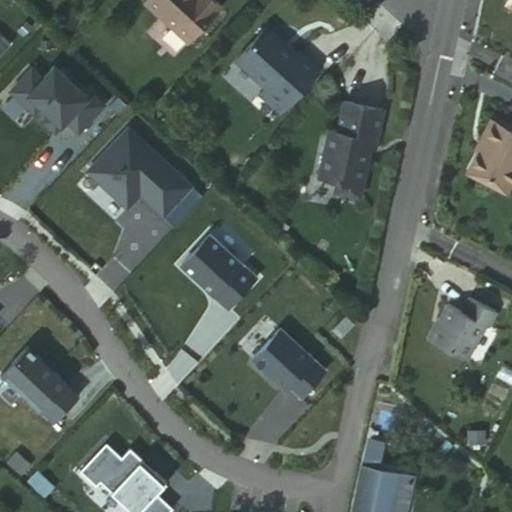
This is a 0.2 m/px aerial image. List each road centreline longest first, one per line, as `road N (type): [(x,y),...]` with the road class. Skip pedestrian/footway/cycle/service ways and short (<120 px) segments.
road 1 (residential): [(335,493),(231,468),(177,435),(72,293),(0,217)]
road 2 (residential): [(378,320),(446,24)]
road 3 (unclassified): [(335,493),(378,320)]
